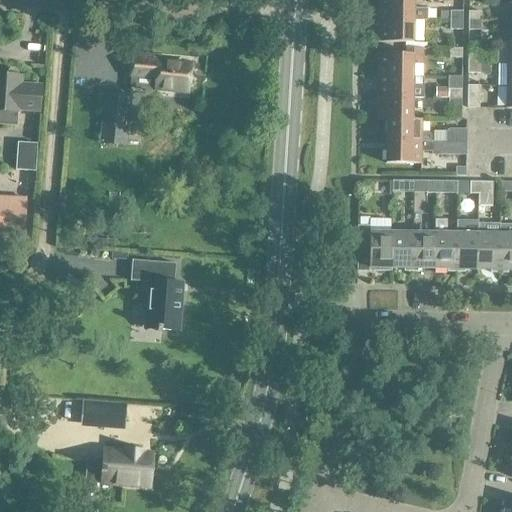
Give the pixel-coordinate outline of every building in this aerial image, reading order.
[(479,0),(479,8),(501,9),(501,0),(479,0)] [(379,1),(379,22),(414,23),(428,23),(428,11),(414,11),(414,1),(379,1)] [(469,21),(481,21),(481,11),(469,11),(469,21)] [(29,12),(2,13),(2,25),(30,24),(29,12)] [(463,12),(450,12),(450,21),(463,21),(463,12)] [(463,21),(450,21),(450,31),(463,30),(463,21)] [(481,21),(469,21),(468,29),(481,29),(481,21)] [(414,23),(379,22),(379,45),(414,45),(414,23)] [(504,41),(475,41),(475,53),(504,54),(504,41)] [(378,79),(413,79),(413,68),(423,67),(424,51),(414,51),(405,51),(405,57),(378,57),(378,79)] [(449,51),(449,61),(463,61),(463,51),(449,51)] [(130,55),(128,76),(140,77),(140,78),(157,79),(156,90),(187,93),(189,67),(159,64),(159,58),(130,55)] [(467,64),(481,64),(481,55),(468,55),(467,64)] [(481,64),(467,64),(467,74),(490,74),(490,64),(481,64)] [(0,76),(0,112),(21,114),(21,113),(41,114),(42,88),(22,86),(23,78),(19,78),(19,75),(17,72),(12,72),(8,74),(8,77),(0,76)] [(378,79),(378,100),(413,101),(423,101),(423,86),(413,86),(413,79),(378,79)] [(449,101),(462,101),(462,79),(449,79),(449,88),(436,88),(435,101),(449,101)] [(468,88),(468,110),(480,111),(480,88),(468,88)] [(105,94),(100,144),(127,146),(131,96),(105,94)] [(413,101),(378,100),(377,123),(387,123),(387,122),(413,123),(413,122),(413,101)] [(449,110),(462,110),(462,101),(449,101),(449,110)] [(387,123),(387,144),(431,144),(431,139),(428,135),(422,135),(422,122),(413,122),(413,123),(387,122),(387,123)] [(446,144),(467,145),(467,129),(451,129),(446,134),(446,144)] [(18,141),(16,172),(36,173),(38,143),(18,141)] [(431,144),(387,144),(386,166),(421,167),(422,154),(431,154),(431,155),(467,156),(467,145),(446,144),(431,144)] [(456,168),(456,179),(467,179),(467,168),(456,168)] [(414,196),(414,180),(393,180),(393,195),(414,196)] [(436,180),(414,180),(414,196),(427,196),(436,196),(436,180)] [(436,180),(436,196),(457,196),(457,181),(436,180)] [(479,197),(479,185),(470,184),(470,197),(479,197)] [(479,185),(479,197),(493,197),(493,185),(479,185)] [(0,241),(26,243),(28,201),(0,199),(0,241)] [(435,221),(435,236),(435,272),(447,272),(447,275),(456,275),(457,236),(444,236),(444,221),(435,221)] [(457,222),(457,236),(456,275),(465,275),(465,272),(478,272),(478,236),(478,222),(457,222)] [(392,271),(392,235),(370,235),(370,229),(358,228),(358,254),(369,254),(369,274),(392,274),(392,271)] [(414,235),(392,235),(392,271),(404,271),(404,275),(413,275),(414,235)] [(435,236),(414,235),(413,275),(422,275),(422,272),(435,272),(435,236)] [(500,237),(478,236),(478,272),(491,273),(490,276),(499,276),(500,237)] [(511,236),(500,237),(499,276),(508,276),(508,273),(511,272),(511,236)] [(158,331),(180,333),(184,285),(175,285),(177,265),(133,262),(131,283),(150,284),(147,323),(159,324),(158,331)] [(85,404),(83,424),(122,427),(124,407),(85,404)] [(100,472),(103,473),(102,483),(122,485),(121,486),(148,488),(151,454),(142,454),(142,452),(125,451),(125,452),(104,451),(103,469),(101,468),(100,472)]
